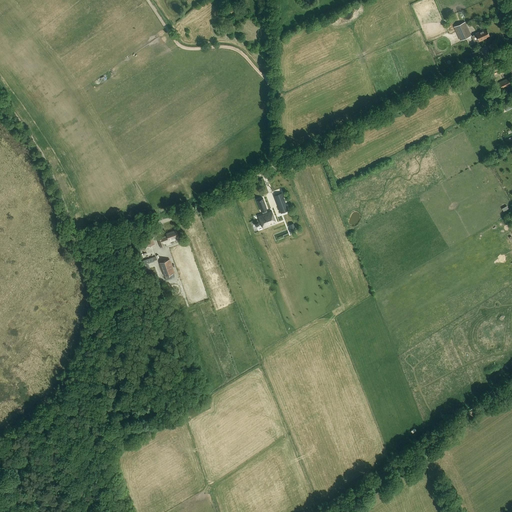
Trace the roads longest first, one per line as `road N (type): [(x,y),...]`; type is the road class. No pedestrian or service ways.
road 1 (track): [(96,241),(182,215),(272,168),(271,0)]
road 2 (unclassified): [(272,168),(511,51)]
road 3 (track): [(0,432),(43,412),(81,352),(96,241)]
road 4 (track): [(330,511),(511,385)]
road 5 (track): [(146,0),(177,44),(235,49),(271,87)]
